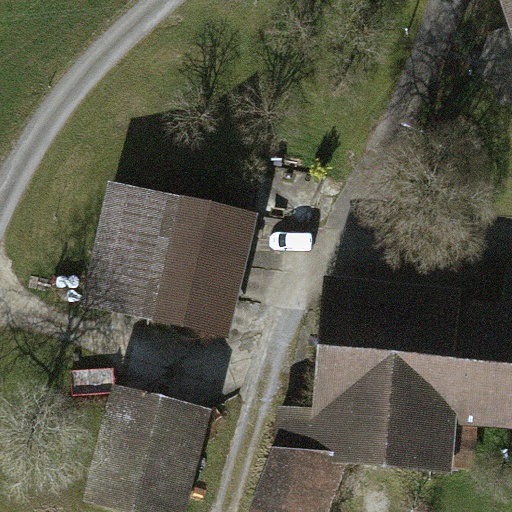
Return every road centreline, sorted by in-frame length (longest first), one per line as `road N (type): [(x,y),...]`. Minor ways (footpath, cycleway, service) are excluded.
road 1 (track): [(449,0),(435,48),(364,189),(315,241),(224,511)]
road 2 (track): [(0,217),(41,134),(102,58),(172,0)]
road 3 (track): [(267,389),(0,306)]
